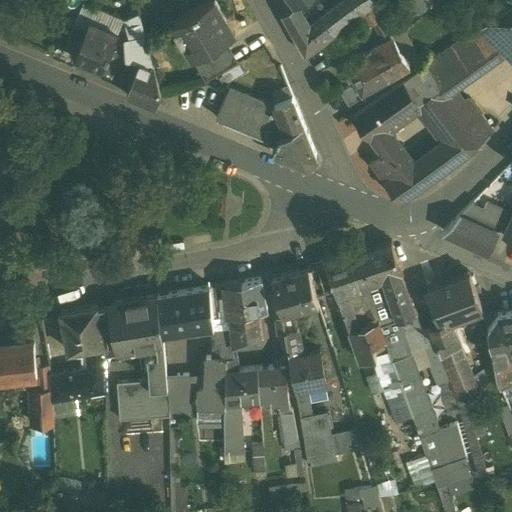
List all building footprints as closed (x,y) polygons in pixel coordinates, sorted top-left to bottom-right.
[(215,0),(211,0),(173,22),(193,58),(198,55),(219,43),(235,34),(215,0)] [(341,0),(322,15),(333,32),(376,1),(375,0),(341,0)] [(431,0),(408,0),(418,13),(433,2),(431,0)] [(511,0),(480,23),(509,50),(511,53),(511,0)] [(382,1),(363,14),(370,24),(372,23),(379,18),(388,12),(382,1)] [(310,24),(296,3),(294,4),(282,13),(305,53),(321,41),(310,24)] [(94,8),(83,4),(75,23),(86,27),(89,21),(94,8)] [(122,20),(94,8),(89,21),(117,32),(122,20)] [(388,12),(379,18),(389,33),(398,28),(388,12)] [(155,69),(144,35),(145,34),(140,14),(123,19),(129,38),(124,40),(126,61),(135,63),(128,79),(132,81),(126,94),(156,107),(162,92),(161,92),(155,69)] [(322,15),(310,24),(321,41),(333,32),(322,15)] [(389,33),(379,18),(372,23),(382,38),(390,34),(389,33)] [(117,32),(89,21),(86,27),(73,58),(102,70),(117,32)] [(480,23),(426,63),(429,67),(425,70),(479,143),(494,127),(471,94),(464,95),(458,86),(509,50),(480,23)] [(339,31),(321,44),(335,64),(353,51),(339,31)] [(392,39),(372,50),(378,62),(388,77),(408,66),(392,39)] [(219,43),(198,55),(210,76),(231,64),(219,43)] [(371,50),(346,65),(353,76),(378,62),(372,50),(371,50)] [(378,62),(353,76),(355,80),(362,92),(388,77),(378,62)] [(425,70),(422,66),(403,79),(415,95),(447,137),(412,162),(412,163),(387,181),(401,200),(479,143),(425,70)] [(415,95),(403,79),(395,84),(408,102),(415,95)] [(355,80),(338,90),(347,104),(364,94),(362,92),(355,80)] [(408,102),(395,84),(354,113),(367,130),(382,123),(412,107),(408,102)] [(271,110),(227,92),(217,117),(264,136),(274,111),(271,110)] [(293,95),(274,102),(277,110),(286,130),(304,123),(293,95)] [(286,130),(277,110),(274,111),(264,136),(277,142),(281,132),(286,130)] [(286,130),(281,132),(277,142),(273,151),(308,166),(317,156),(304,123),(286,130)] [(396,141),(382,123),(367,130),(382,151),(396,141)] [(382,151),(371,160),(387,181),(412,163),(412,162),(396,141),(382,151)] [(499,233),(459,214),(443,231),(488,253),(499,233)] [(391,241),(350,255),(360,283),(401,270),(391,241)] [(350,255),(326,263),(336,291),(352,286),(359,284),(360,283),(350,255)] [(325,263),(309,267),(316,293),(332,288),(325,263)] [(308,267),(272,276),(282,314),(319,305),(316,293),(309,267),(308,267)] [(360,283),(359,284),(362,291),(377,318),(378,318),(379,320),(385,338),(414,418),(437,486),(447,483),(454,481),(452,475),(468,469),(464,455),(466,455),(457,422),(439,428),(407,340),(419,336),(417,331),(421,329),(401,270),(360,283)] [(470,272),(427,288),(439,321),(439,322),(450,318),(450,319),(483,307),(470,272)] [(261,277),(245,280),(247,296),(245,297),(247,312),(256,311),(267,309),(261,277)] [(245,280),(224,283),(226,316),(231,315),(247,312),(245,297),(247,296),(245,280)] [(209,286),(184,290),(188,328),(210,326),(213,325),(212,315),(209,286)] [(352,286),(336,291),(349,328),(360,324),(348,292),(352,286)] [(184,290),(157,294),(162,331),(163,331),(188,328),(184,290)] [(157,294),(110,302),(111,304),(105,305),(97,306),(104,344),(104,352),(114,350),(143,346),(147,349),(149,379),(149,389),(166,388),(165,374),(166,374),(163,331),(162,331),(157,294)] [(97,304),(61,310),(68,350),(88,347),(104,344),(97,306),(97,304)] [(511,310),(485,315),(488,324),(492,350),(506,347),(511,346),(511,310)] [(247,312),(231,315),(232,328),(232,344),(235,344),(260,340),(256,311),(247,312)] [(282,314),(277,315),(275,318),(277,332),(285,330),(282,314)] [(360,324),(349,328),(360,359),(377,353),(373,342),(385,338),(379,320),(378,318),(377,318),(360,324)] [(450,318),(439,322),(439,321),(430,325),(430,326),(436,342),(456,334),(450,319),(450,318)] [(232,328),(216,330),(213,325),(210,326),(212,355),(225,355),(237,354),(235,344),(232,344),(232,328)] [(436,342),(430,326),(421,329),(417,331),(419,336),(437,382),(450,377),(441,354),(436,342)] [(320,349),(300,352),(296,328),(285,331),(301,415),(313,413),(309,392),(316,391),(315,383),(326,381),(320,349)] [(456,334),(436,342),(441,354),(451,350),(465,388),(475,384),(456,334)] [(34,343),(0,346),(0,378),(31,375),(36,375),(35,365),(34,343)] [(104,344),(88,347),(86,366),(66,370),(70,394),(105,388),(104,352),(104,344)] [(506,347),(492,350),(494,359),(508,357),(506,347)] [(237,354),(225,355),(226,369),(239,367),(237,354)] [(212,355),(207,356),(206,387),(205,405),(225,405),(225,400),(226,369),(225,355),(212,355)] [(511,372),(508,357),(494,359),(496,377),(500,385),(511,382),(511,372)] [(49,363),(35,365),(36,375),(31,375),(31,388),(52,387),(52,379),(51,373),(49,363)] [(272,364),(257,365),(260,389),(270,389),(287,387),(285,363),(284,363),(272,364)] [(239,367),(226,369),(225,400),(240,398),(260,395),(260,389),(257,365),(239,367)] [(66,370),(51,373),(52,379),(52,387),(52,397),(70,394),(66,370)] [(166,374),(165,374),(166,388),(167,388),(190,387),(188,373),(166,374)] [(450,377),(437,382),(449,412),(460,409),(455,392),(450,377)] [(149,379),(116,381),(119,418),(169,415),(167,388),(166,388),(149,389),(149,379)] [(511,382),(500,385),(510,408),(511,407),(511,382)] [(31,388),(30,388),(31,422),(54,421),(52,397),(52,387),(31,388)] [(206,387),(200,387),(199,419),(224,419),(225,405),(205,405),(206,387)] [(287,387),(270,389),(271,397),(271,406),(279,405),(289,404),(287,387)] [(270,389),(260,389),(260,395),(260,398),(271,397),(270,389)] [(240,398),(225,400),(225,405),(224,419),(224,450),(244,450),(240,398)] [(289,404),(279,405),(285,440),(298,438),(293,408),(289,404)] [(301,415),(300,415),(307,453),(308,464),(335,459),(334,452),(331,431),(326,410),(313,413),(301,415)] [(354,426),(331,431),(334,452),(359,447),(354,426)] [(298,438),(285,440),(285,449),(300,447),(298,438)] [(268,467),(264,440),(253,442),(257,469),(268,467)] [(450,491),(447,483),(437,486),(445,510),(445,511),(454,511),(450,491)] [(371,485),(346,490),(347,497),(361,496),(363,507),(376,505),(374,494),(372,494),(371,485)]
